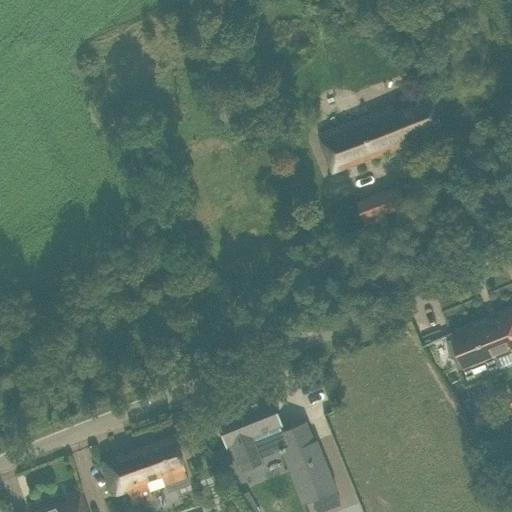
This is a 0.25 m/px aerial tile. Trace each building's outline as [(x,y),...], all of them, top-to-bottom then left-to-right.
[(318,132),(333,172),(443,129),(431,98),(395,112),(393,105),(318,132)] [(249,100),(228,109),(233,121),(254,112),(249,100)] [(373,196),(380,215),(407,205),(400,186),(373,196)] [(456,336),(464,355),(459,357),(464,370),(511,350),(511,310),(503,314),(504,317),(487,324),(486,321),(473,326),(474,329),(456,336)] [(214,417),(213,417),(225,447),(226,447),(225,446),(231,444),(241,469),(242,470),(242,469),(259,462),(259,463),(260,462),(260,461),(259,458),(250,436),(265,430),(266,429),(280,424),(280,425),(281,424),(269,395),(268,395),(268,396),(214,418),(214,417)] [(298,447),(290,450),(310,501),(336,491),(315,440),(313,441),(305,421),(290,427),(298,447)] [(100,461),(112,495),(126,490),(132,505),(152,498),(149,491),(164,486),(166,493),(189,485),(184,470),(184,469),(172,436),(132,450),(133,453),(121,457),(120,454),(100,461)] [(35,511),(87,511),(80,491),(64,496),(66,501),(35,511)]
